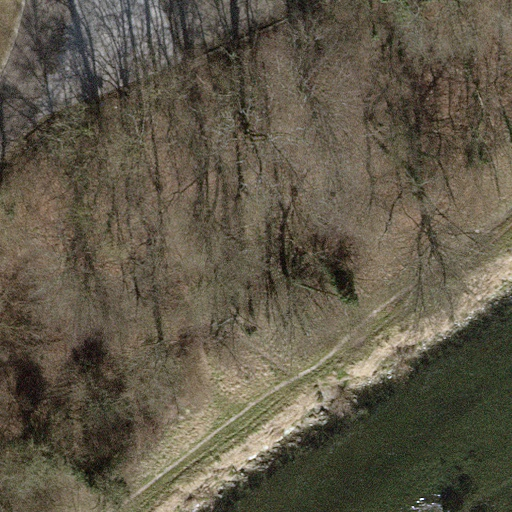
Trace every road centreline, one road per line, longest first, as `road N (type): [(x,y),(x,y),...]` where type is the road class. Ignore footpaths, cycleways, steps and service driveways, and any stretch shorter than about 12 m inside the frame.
road 1 (track): [(210,0),(38,53)]
road 2 (unclassified): [(50,0),(38,53),(0,125)]
